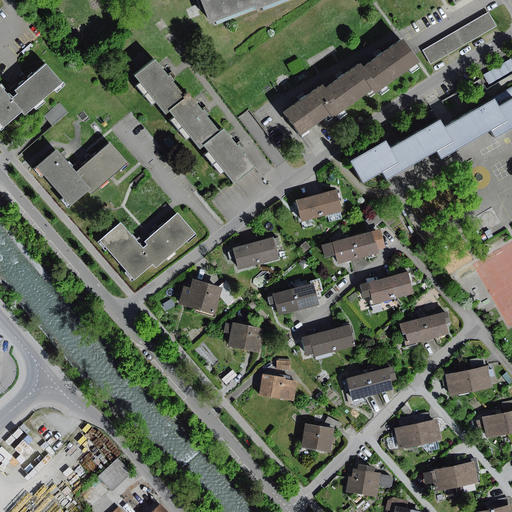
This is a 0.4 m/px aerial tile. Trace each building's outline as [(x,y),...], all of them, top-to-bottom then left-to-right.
[(217,24),(260,9),(257,0),(201,0),(210,22),(216,20),(217,24)] [(257,0),(260,9),(261,11),(292,0),(257,0)] [(497,26),(489,12),(423,51),(431,65),(497,26)] [(415,63),(399,40),(379,55),(360,68),(374,87),(377,91),(415,63)] [(31,43),(22,52),(24,55),(34,47),(31,43)] [(168,75),(155,59),(135,75),(166,113),(168,110),(185,97),(173,81),(174,79),(172,76),(170,73),(168,75)] [(299,59),(288,65),(293,75),(305,68),(299,59)] [(511,59),(484,75),(490,84),(511,70),(511,59)] [(16,93),(10,98),(21,111),(23,114),(61,82),(45,63),(26,79),(13,90),(16,93)] [(360,68),(358,65),(341,76),(322,90),(336,110),(338,113),(374,87),(360,68)] [(0,122),(3,126),(21,111),(10,98),(4,91),(0,86),(0,122)] [(283,112),(300,135),(336,110),(322,90),(319,86),(301,99),(283,112)] [(511,90),(497,99),(502,107),(511,101),(511,90)] [(168,110),(200,149),(203,146),(220,132),(207,116),(209,114),(207,111),(204,109),(203,110),(189,94),(185,97),(168,110)] [(388,141),(353,162),(366,184),(385,173),(389,181),(439,152),(444,160),(493,131),(498,139),(511,130),(511,101),(502,107),(497,99),(450,127),(447,129),(442,120),(393,149),(388,141)] [(44,116),(48,121),(52,126),(69,112),(60,102),(44,116)] [(203,146),(232,184),(254,166),(241,151),(243,149),(241,146),(239,143),(237,145),(224,129),(220,132),(203,146)] [(75,172),(89,189),(91,192),(126,163),(110,143),(90,160),(75,172)] [(89,189),(75,172),(71,168),(56,149),(36,166),(69,206),(89,189)] [(338,191),(318,196),(323,217),(328,216),(341,213),(343,212),(338,191)] [(314,219),(323,217),(318,196),(297,201),(302,222),(314,219)] [(143,249),(155,264),(157,267),(196,235),(179,213),(158,231),(145,242),(148,245),(143,249)] [(341,213),(328,216),(330,222),(343,219),(341,213)] [(376,214),(366,221),(373,229),(382,221),(376,214)] [(314,219),(302,222),(304,230),(316,227),(314,219)] [(155,264),(143,249),(136,241),(121,223),(100,241),(134,281),(155,264)] [(382,230),(373,233),(378,251),(386,248),(382,230)] [(373,233),(354,237),(360,259),(379,254),(378,251),(373,233)] [(337,255),(339,264),(360,259),(354,237),(334,243),(337,255)] [(275,238),(256,243),(261,264),(280,260),(277,247),(280,246),(278,238),(275,239),(275,238)] [(306,242),(299,248),(304,253),(311,247),(306,242)] [(256,243),(234,249),(234,250),(231,251),(228,253),(230,259),(236,258),(239,270),(261,264),(256,243)] [(337,255),(334,243),(323,245),(326,258),(337,255)] [(262,271),(254,279),(253,284),(257,288),(261,288),(270,279),(270,276),(267,272),(262,271)] [(409,272),(389,278),(395,299),(415,294),(409,272)] [(372,297),(374,304),(395,299),(389,278),(369,283),(372,297)] [(221,295),(223,289),(193,280),(190,288),(184,287),(179,304),(215,315),(221,295)] [(372,297),(369,283),(361,285),(364,299),(372,297)] [(229,284),(223,289),(221,295),(230,305),(240,296),(229,284)] [(315,284),(296,289),(301,310),(320,305),(317,291),(315,284)] [(279,316),(301,310),(296,289),(274,295),(274,297),(276,304),(279,316)] [(358,298),(356,292),(348,298),(352,303),(358,298)] [(449,312),(424,319),(429,340),(451,335),(449,328),(452,322),(449,312)] [(402,325),(407,347),(417,345),(419,343),(429,340),(424,319),(402,325)] [(260,353),(265,328),(233,322),(232,325),(231,334),(228,347),(250,351),(260,353)] [(231,334),(232,325),(226,323),(224,333),(231,334)] [(351,325),(328,331),(333,353),(356,347),(351,325)] [(328,331),(302,338),(307,356),(315,354),(316,357),(333,353),(328,331)] [(484,357),(470,361),(472,368),(486,364),(484,357)] [(291,361),(277,361),(277,369),(291,370),(291,361)] [(368,367),(369,373),(382,370),(380,364),(368,367)] [(382,370),(369,373),(375,395),(394,390),(392,382),(398,380),(394,367),(382,370)] [(489,367),(468,371),(472,392),(493,388),(489,367)] [(233,370),(222,379),(227,384),(237,376),(233,370)] [(449,397),(472,392),(468,371),(445,375),(449,397)] [(511,378),(507,372),(503,376),(509,383),(511,380),(511,378)] [(348,379),(354,401),(375,395),(369,373),(348,379)] [(294,401),(297,382),(286,380),(286,378),(263,374),(260,395),(294,401)] [(511,400),(503,402),(506,414),(511,412),(511,400)] [(406,405),(402,409),(408,416),(412,412),(406,405)] [(428,412),(415,415),(417,425),(430,422),(428,412)] [(506,414),(483,418),(487,439),(510,434),(506,414)] [(401,428),(417,425),(415,415),(399,418),(401,428)] [(328,417),(323,427),(335,429),(335,430),(337,430),(343,424),(328,417)] [(430,422),(417,425),(422,445),(438,442),(443,441),(439,420),(430,422)] [(335,430),(335,429),(323,427),(306,423),(302,447),(330,453),(332,442),(335,443),(337,430),(335,430)] [(401,428),(396,429),(397,437),(399,447),(400,450),(422,445),(417,425),(401,428)] [(63,441),(81,461),(89,455),(70,434),(63,441)] [(399,447),(397,437),(388,439),(389,449),(399,447)] [(440,449),(438,442),(422,445),(428,452),(440,449)] [(111,493),(131,474),(118,461),(99,480),(111,493)] [(475,462),(455,466),(459,487),(480,483),(475,462)] [(381,474),(375,472),(376,467),(359,464),(358,470),(353,469),(352,478),(349,477),(346,492),(377,498),(379,486),(381,474)] [(459,487),(455,466),(433,471),(435,483),(437,492),(459,487)] [(435,483),(433,471),(424,473),(426,485),(435,483)] [(391,476),(381,474),(379,486),(390,488),(392,486),(394,479),(391,476)] [(501,489),(487,492),(489,499),(502,496),(501,489)] [(385,509),(395,511),(396,506),(407,509),(409,501),(394,498),(387,501),(385,509)] [(490,502),(492,510),(510,506),(508,498),(490,502)]
